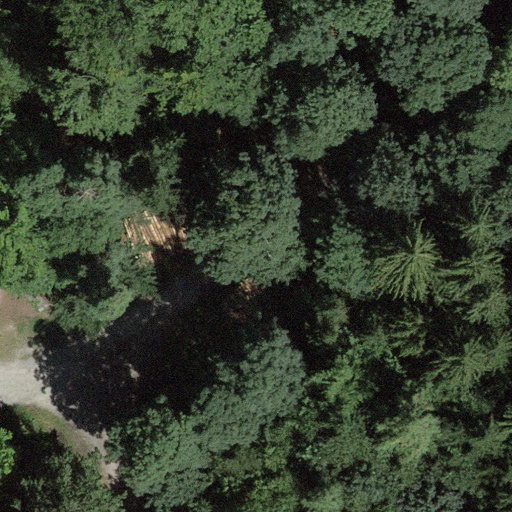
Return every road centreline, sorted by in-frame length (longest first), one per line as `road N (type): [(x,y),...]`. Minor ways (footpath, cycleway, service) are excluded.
road 1 (track): [(102,352),(301,195),(511,7)]
road 2 (track): [(117,511),(102,352)]
